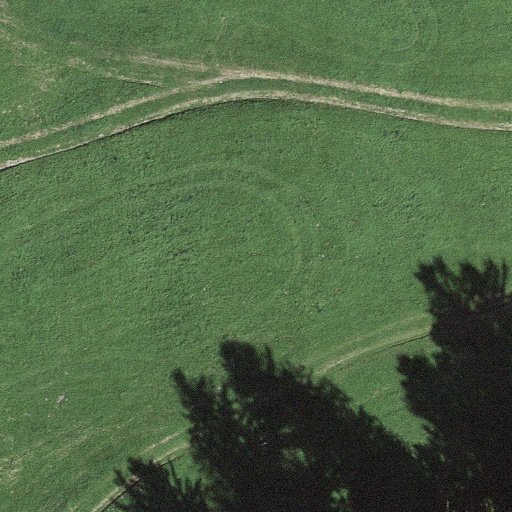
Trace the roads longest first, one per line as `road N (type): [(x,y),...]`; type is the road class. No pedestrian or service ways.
road 1 (track): [(511,120),(149,82),(44,59),(0,37)]
road 2 (track): [(89,511),(146,464),(236,410),(395,335),(511,294)]
road 3 (track): [(274,97),(49,149),(0,173)]
